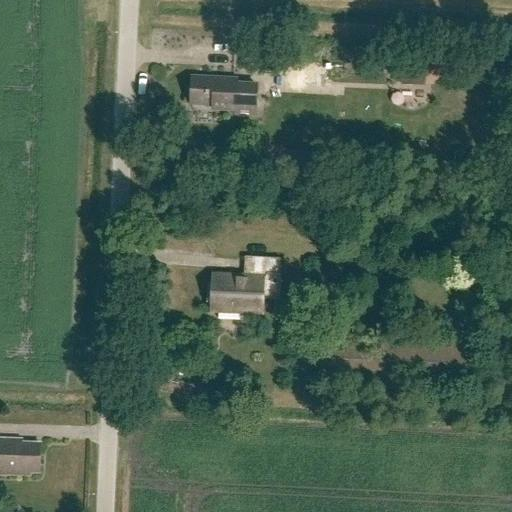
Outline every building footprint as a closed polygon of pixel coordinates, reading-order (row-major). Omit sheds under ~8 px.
[(288,72),(288,56),(259,55),(258,70),(288,72)] [(255,115),(257,86),(237,85),(237,80),(191,77),(190,104),(212,105),(212,109),(235,110),(234,114),(255,115)] [(296,86),(295,127),(331,128),(331,86),(296,86)] [(276,296),(278,259),(241,258),(242,279),(213,277),(212,310),(258,312),(259,295),(276,296)] [(480,391),(483,340),(322,333),(320,384),(480,391)] [(39,472),(39,444),(21,443),(21,439),(0,438),(0,474),(30,475),(30,472),(39,472)]
